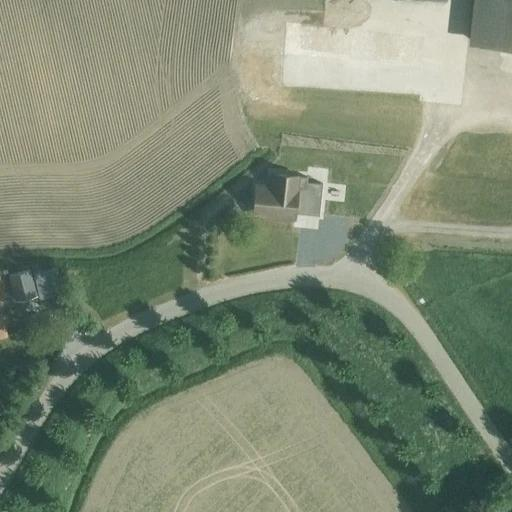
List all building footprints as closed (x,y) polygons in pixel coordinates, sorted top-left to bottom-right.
[(511,0),(472,0),(469,40),(511,44),(511,0)] [(400,38),(399,17),(371,17),(371,14),(347,15),(347,29),(380,28),(380,38),(400,38)] [(380,62),(300,63),(301,88),(381,86),(380,62)] [(425,63),(383,63),(383,89),(425,89),(425,63)] [(511,169),(511,131),(486,129),(485,143),(448,139),(446,163),(511,169)] [(389,177),(391,151),(344,149),(343,174),(389,177)] [(318,216),(322,184),(306,182),(306,177),(271,174),(270,187),(256,185),(253,214),(294,218),(294,213),(318,216)] [(41,272),(49,299),(65,295),(57,268),(41,272)] [(29,270),(9,275),(15,300),(35,295),(29,270)]
